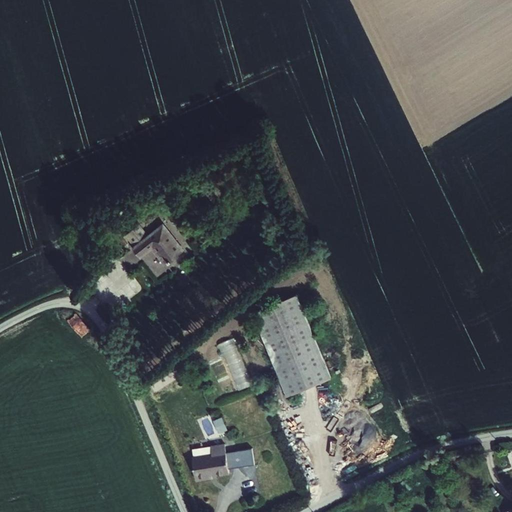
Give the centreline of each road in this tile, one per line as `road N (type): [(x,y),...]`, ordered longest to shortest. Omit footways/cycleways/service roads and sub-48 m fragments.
road 1 (unclassified): [(0,327),(62,302),(100,318),(185,511)]
road 2 (unclassified): [(306,511),(429,450),(511,432)]
